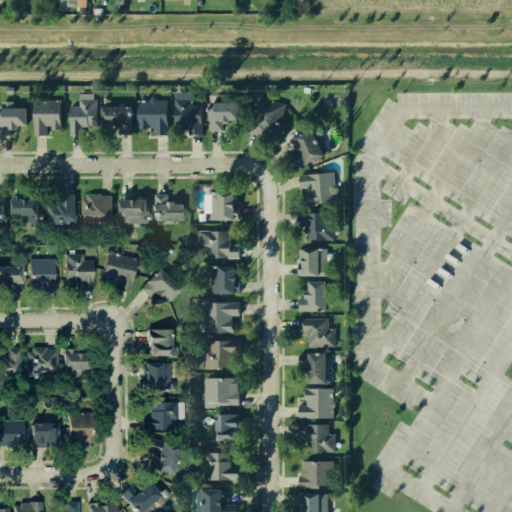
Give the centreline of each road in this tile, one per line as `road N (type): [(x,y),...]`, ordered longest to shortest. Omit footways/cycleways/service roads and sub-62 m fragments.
road 1 (residential): [(267,511),(267,189),(255,170)]
road 2 (residential): [(255,170),(0,164)]
road 3 (residential): [(105,466),(112,446),(112,321)]
